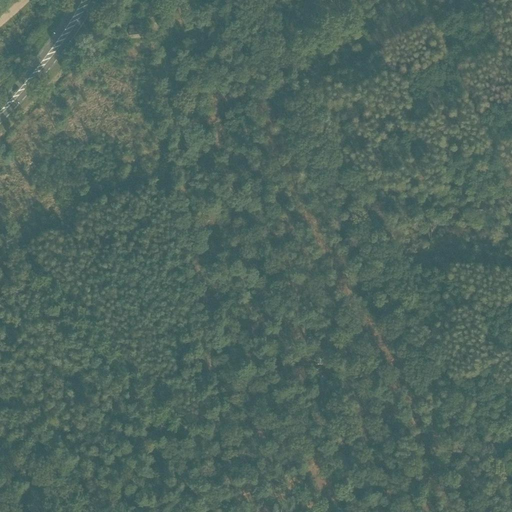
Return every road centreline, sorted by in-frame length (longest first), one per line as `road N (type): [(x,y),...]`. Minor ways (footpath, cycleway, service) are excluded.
road 1 (track): [(502,511),(238,0)]
road 2 (track): [(154,0),(175,179),(207,299),(224,410),(219,455),(233,511)]
road 3 (secondary): [(0,109),(31,79),(82,0)]
